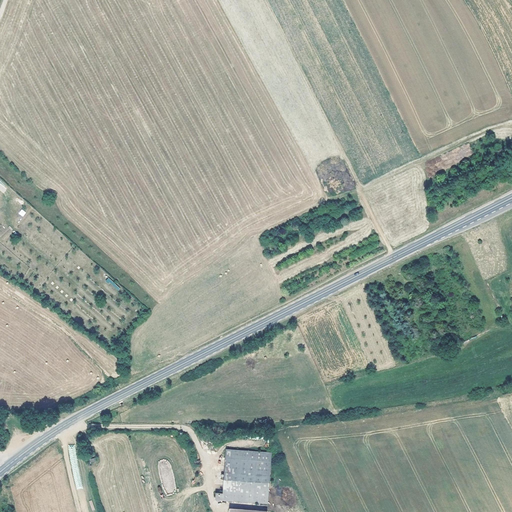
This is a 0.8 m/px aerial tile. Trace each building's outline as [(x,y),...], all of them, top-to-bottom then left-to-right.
[(109,277),(106,280),(118,291),(120,288),(109,277)] [(222,445),(221,454),(266,456),(267,448),(222,445)] [(93,459),(91,452),(84,454),(85,461),(93,459)] [(266,456),(221,454),(219,487),(212,487),(211,495),(263,498),(266,456)] [(261,511),(262,506),(225,503),(224,511),(261,511)]
